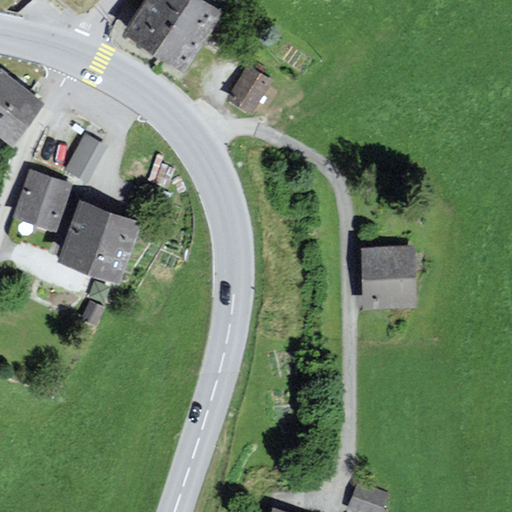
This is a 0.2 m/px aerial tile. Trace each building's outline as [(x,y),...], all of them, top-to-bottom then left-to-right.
[(205,0),(154,0),(135,25),(189,66),(227,16),(205,0)] [(253,61),(234,95),(257,108),(276,75),(253,61)] [(0,67),(0,129),(18,142),(47,99),(0,67)] [(68,164),(84,172),(102,135),(85,127),(68,164)] [(42,169),(26,214),(56,225),(73,180),(42,169)] [(85,195),(67,253),(131,273),(149,215),(85,195)] [(420,247),(370,247),(370,299),(420,299),(420,247)] [(387,511),(392,494),(359,486),(354,506),(375,511),(387,511)]
